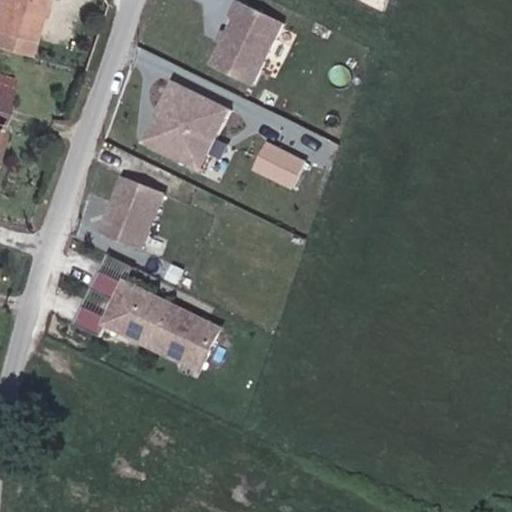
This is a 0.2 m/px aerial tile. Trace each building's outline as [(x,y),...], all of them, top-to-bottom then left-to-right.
[(0,0),(0,48),(27,56),(40,16),(43,6),(44,0),(0,0)] [(367,0),(389,10),(393,0),(367,0)] [(286,24),(239,1),(231,17),(237,20),(229,35),(224,45),(214,67),(255,87),(286,24)] [(43,6),(40,16),(45,18),(48,8),(43,6)] [(0,94),(8,97),(13,80),(0,75),(0,94)] [(234,111),(175,82),(160,113),(166,117),(151,148),(204,173),(234,111)] [(256,170),(295,189),(308,163),(269,144),(256,170)] [(166,195),(124,178),(100,234),(142,251),(166,195)] [(74,325),(100,337),(106,324),(200,370),(220,331),(127,285),(100,272),(74,325)]
